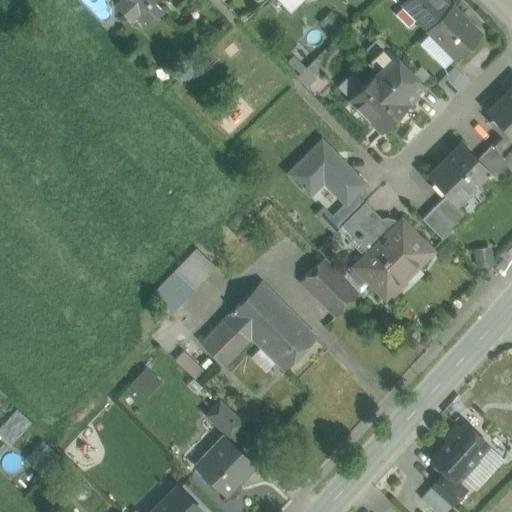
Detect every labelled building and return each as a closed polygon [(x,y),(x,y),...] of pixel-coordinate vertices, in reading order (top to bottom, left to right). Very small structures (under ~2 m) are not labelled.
[(120,0),(134,13),(145,2),(147,3),(150,0),(120,0)] [(444,0),(405,0),(402,4),(427,30),(450,6),(444,0)] [(427,30),(426,31),(429,34),(420,44),(443,67),(453,58),(455,60),(481,34),(452,5),(450,6),(427,30)] [(425,86),(389,50),(371,67),(376,72),(377,71),(408,103),(425,86)] [(452,66),(438,80),(452,93),(466,80),(452,66)] [(408,103),(377,71),(376,72),(348,99),(381,132),(410,105),(408,103)] [(511,87),(487,112),(486,113),(505,132),(511,139),(511,87)] [(511,139),(505,132),(498,139),(511,153),(511,139)] [(511,166),(511,153),(498,139),(487,149),(508,170),(511,166)] [(461,144),(428,176),(447,195),(455,204),(456,204),(456,203),(487,173),(488,172),(477,160),(461,144)] [(364,185),(339,159),(335,162),(317,145),(288,174),(303,189),(317,175),(323,182),(345,203),(345,204),(356,193),(364,185)] [(508,170),(487,149),(477,160),(488,172),(487,173),(492,177),(496,181),(508,170)] [(317,175),(303,189),(310,195),(323,182),(317,175)] [(356,193),(345,204),(345,203),(331,216),(331,217),(340,226),(364,202),(356,193)] [(447,195),(422,219),(442,239),(467,214),(456,203),(456,204),(455,204),(447,195)] [(364,202),(340,226),(367,254),(392,230),(364,202)] [(331,216),(323,207),(315,214),(333,233),(340,226),(331,217),(331,216)] [(367,254),(355,266),(385,297),(431,252),(401,221),(392,230),(367,254)] [(187,259),(206,277),(214,269),(195,251),(187,259)] [(358,294),(322,258),(299,282),(335,317),(358,294)] [(187,259),(154,294),(172,313),(206,277),(187,259)] [(278,299),(260,282),(247,295),(264,312),(278,299)] [(264,312),(247,295),(228,315),(255,342),(267,354),(300,322),(278,299),(264,312)] [(228,315),(200,343),(223,366),(234,355),(239,360),(247,352),(255,342),(228,315)] [(300,322),(267,354),(283,370),(316,337),(300,322)] [(183,352),(174,362),(195,382),(203,372),(183,352)] [(147,368),(130,384),(146,400),(163,383),(147,368)] [(240,423),(219,403),(208,415),(228,435),(240,423)] [(13,408),(0,422),(0,437),(7,444),(28,421),(13,408)] [(470,438),(457,426),(445,439),(448,442),(431,461),(444,472),(454,481),(455,480),(459,475),(462,478),(477,462),(474,459),(487,445),(474,433),(470,438)] [(252,464),(224,438),(197,466),(224,493),(252,464)] [(454,481),(444,472),(431,486),(452,505),(466,490),(455,480),(454,481)] [(200,511),(177,488),(152,511),(200,511)]
